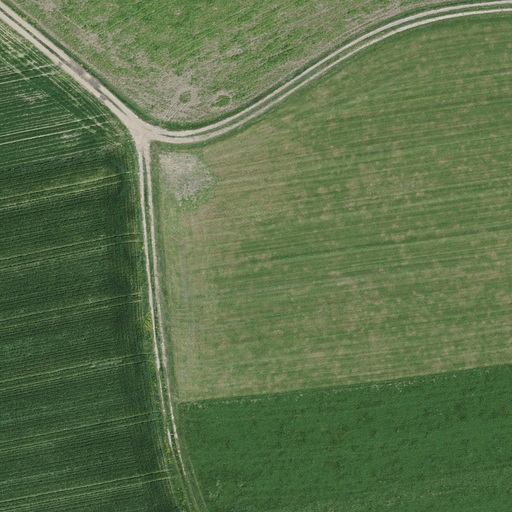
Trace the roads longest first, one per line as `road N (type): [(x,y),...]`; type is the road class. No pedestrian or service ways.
road 1 (track): [(511,11),(447,14),(357,49),(221,135),(164,141),(134,127),(0,8)]
road 2 (track): [(134,127),(148,186),(162,369),(189,511)]
